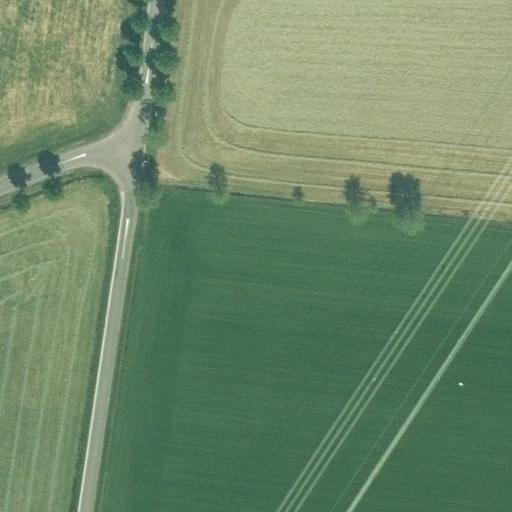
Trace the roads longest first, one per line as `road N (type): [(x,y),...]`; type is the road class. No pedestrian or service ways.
road 1 (unclassified): [(81,511),(132,146)]
road 2 (unclassified): [(132,146),(151,0)]
road 3 (unclassified): [(0,184),(78,152),(132,146)]
